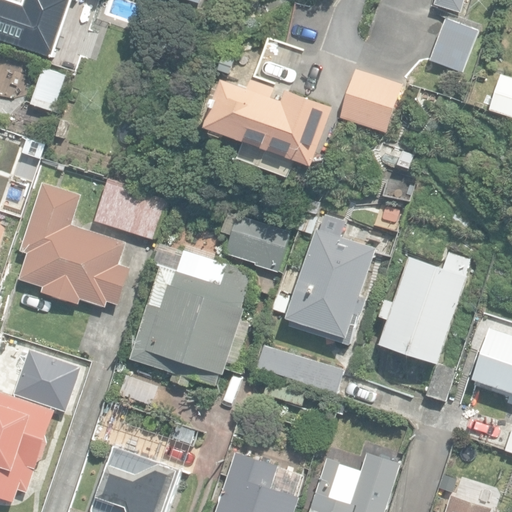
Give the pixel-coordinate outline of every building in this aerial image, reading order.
[(438,0),(437,4),(463,12),(466,0),(438,0)] [(434,62),(465,73),(480,30),(450,19),(434,62)] [(35,103),(55,110),(67,74),(47,68),(35,103)] [(344,118),(389,133),(405,85),(359,70),(344,118)] [(492,109),(511,115),(511,75),(503,73),(492,109)] [(208,127),(313,166),(335,107),(287,90),(283,100),(274,97),(277,89),(254,80),(251,89),(226,80),(208,127)] [(0,126),(0,138),(5,140),(8,130),(0,126)] [(12,183),(30,189),(45,146),(28,140),(27,145),(14,141),(4,172),(15,176),(12,183)] [(99,221),(158,239),(171,197),(112,179),(99,221)] [(82,299),(108,307),(110,301),(121,305),(133,267),(122,263),(129,241),(74,224),(84,194),(44,182),(22,251),(30,253),(22,280),(46,287),(44,293),(80,305),(82,299)] [(414,211),(446,225),(453,208),(421,194),(414,211)] [(301,230),(315,234),(322,210),(308,206),(301,230)] [(293,325),(353,345),(369,297),(364,295),(380,248),(345,236),(350,221),(349,221),(328,214),(323,230),(320,229),(306,270),(291,265),(276,310),(291,315),(290,318),(295,319),(293,325)] [(258,264),(280,271),(293,231),(241,215),(239,221),(236,220),(232,232),(234,233),(228,253),(259,262),(258,264)] [(407,247),(443,259),(451,235),(415,222),(407,247)] [(173,381),(190,386),(193,377),(219,385),(224,372),(227,373),(231,361),(240,364),(245,348),(237,345),(240,336),(248,339),(253,323),(244,320),(248,308),(245,307),(256,273),(187,250),(185,257),(161,249),(160,252),(158,252),(155,261),(157,262),(157,263),(163,265),(133,357),(176,371),(173,381)] [(384,344),(442,363),(471,276),(467,275),(473,259),(452,252),(447,268),(412,256),(397,302),(389,299),(383,316),(392,319),(384,344)] [(509,402),(511,402),(511,335),(491,329),(475,384),(511,395),(509,402)] [(260,366),(340,393),(347,370),(268,344),(260,366)] [(18,392),(28,396),(59,408),(70,411),(85,366),(32,348),(32,353),(25,351),(23,357),(27,362),(18,392)] [(429,395),(448,401),(458,369),(439,363),(429,395)] [(121,395),(155,406),(162,385),(128,374),(121,395)] [(59,408),(28,396),(27,399),(0,390),(0,494),(17,501),(22,490),(31,493),(41,460),(45,458),(50,443),(49,438),(59,408)] [(169,511),(184,469),(182,469),(143,455),(151,433),(111,419),(103,442),(116,446),(96,507),(96,509),(97,511),(169,511)] [(172,438),(196,446),(202,430),(178,422),(172,438)] [(293,446),(308,451),(312,440),(296,435),(293,446)] [(470,453),(456,448),(452,462),(465,467),(470,453)] [(297,511),(302,496),(298,495),(305,474),(238,452),(218,511),(297,511)] [(369,504),(391,511),(404,470),(382,462),(369,504)] [(312,511),(360,511),(363,506),(359,505),(361,499),(325,487),(323,492),(319,491),(312,511)] [(492,511),(495,507),(453,493),(446,511),(492,511)]
